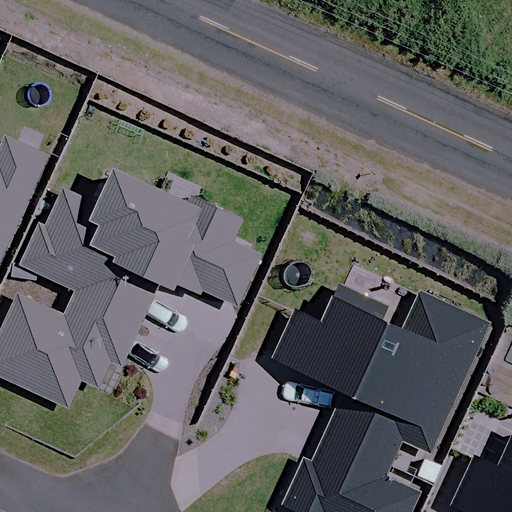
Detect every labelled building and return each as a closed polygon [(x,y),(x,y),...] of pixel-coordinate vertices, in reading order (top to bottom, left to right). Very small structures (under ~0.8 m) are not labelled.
[(0,255),(44,158),(1,139),(0,141),(0,255)] [(185,208),(107,174),(94,204),(73,250),(160,289),(167,292),(172,283),(233,310),(257,256),(228,243),(238,220),(189,199),(185,208)] [(118,366),(154,286),(73,250),(94,204),(62,190),(44,230),(36,227),(19,266),(73,290),(62,315),(17,295),(0,333),(0,376),(65,405),(78,378),(97,386),(109,361),(118,366)] [(315,403),(399,440),(430,454),(488,323),(420,293),(401,336),(377,326),(385,306),(336,285),(320,322),(293,310),(269,363),(322,387),(315,403)] [(382,478),(399,440),(331,410),(307,464),(302,461),(282,506),(295,511),(407,511),(416,493),(382,478)] [(511,511),(511,433),(497,468),(471,457),(449,508),(458,511),(511,511)]
